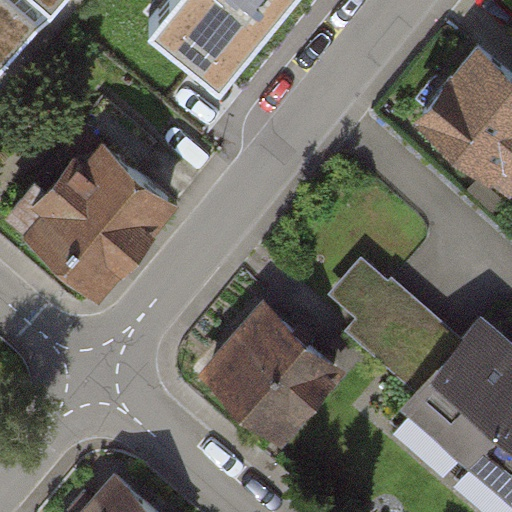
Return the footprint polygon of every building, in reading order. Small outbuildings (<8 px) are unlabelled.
[(0,0),(0,72),(63,0),(0,0)] [(421,114),(511,187),(511,185),(511,67),(480,41),(421,114)] [(101,290),(178,198),(107,139),(81,170),(64,157),(13,218),(101,290)] [(511,509),(511,350),(476,321),(460,341),(366,263),(334,302),(361,324),(347,340),(414,396),(398,415),(511,509)] [(191,371),(269,445),(336,375),(257,301),(191,371)] [(166,511),(115,470),(79,511),(166,511)]
